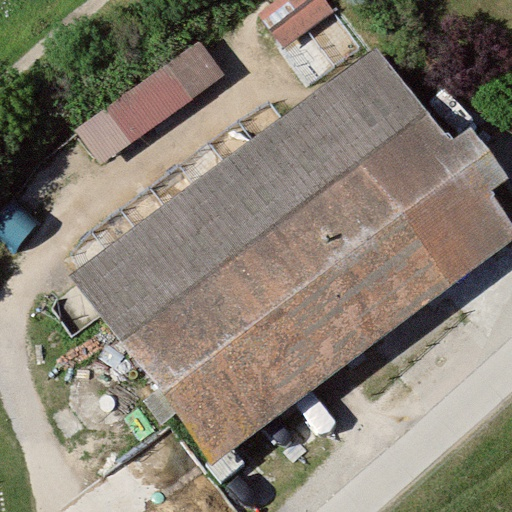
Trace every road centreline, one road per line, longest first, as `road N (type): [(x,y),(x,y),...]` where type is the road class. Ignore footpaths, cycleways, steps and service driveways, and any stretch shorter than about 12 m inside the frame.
road 1 (unclassified): [(511,370),(347,511)]
road 2 (track): [(0,85),(101,0)]
